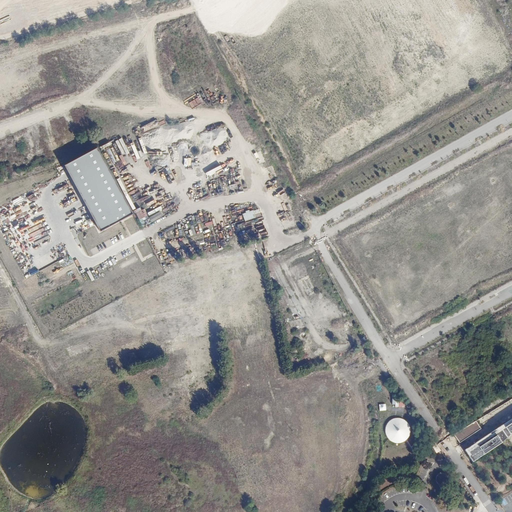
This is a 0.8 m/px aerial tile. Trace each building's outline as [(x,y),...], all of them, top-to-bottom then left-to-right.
[(58,141),(71,137),(65,119),(52,123),(58,141)] [(97,148),(65,165),(101,231),(133,214),(97,148)] [(75,194),(69,197),(70,200),(63,203),(65,207),(78,201),(75,194)] [(136,210),(142,226),(163,217),(161,212),(147,218),(142,207),(136,210)] [(301,281),(308,296),(317,292),(310,278),(301,281)] [(391,406),(403,407),(403,398),(391,398),(391,406)] [(384,447),(414,445),(412,412),(404,413),(403,408),(382,409),(384,447)] [(511,417),(464,450),(473,462),(501,443),(510,434),(511,433),(511,417)] [(480,428),(476,421),(453,434),(459,443),(480,428)]
